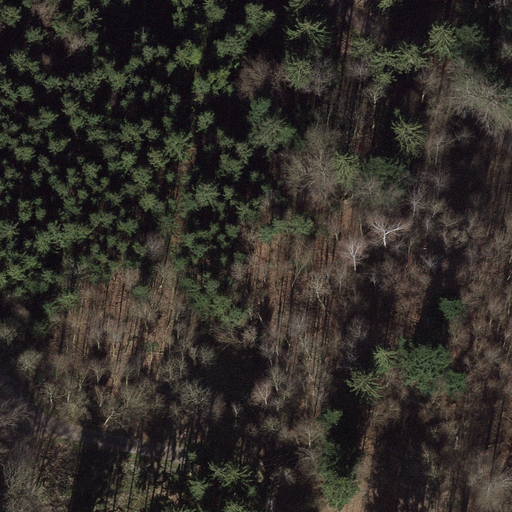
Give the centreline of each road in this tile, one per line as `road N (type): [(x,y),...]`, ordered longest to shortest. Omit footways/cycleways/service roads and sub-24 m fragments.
road 1 (track): [(0,411),(203,453),(249,477),(274,511)]
road 2 (track): [(511,136),(333,0)]
